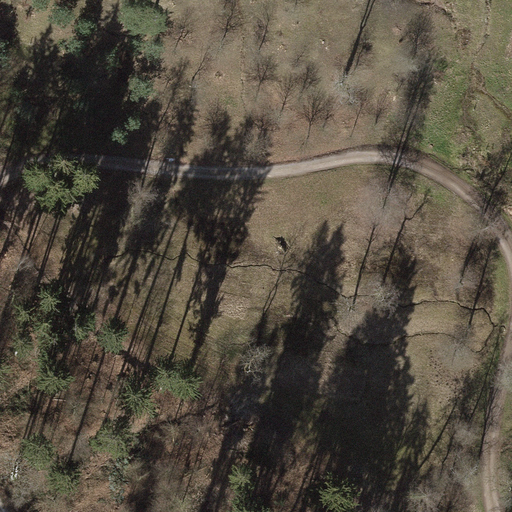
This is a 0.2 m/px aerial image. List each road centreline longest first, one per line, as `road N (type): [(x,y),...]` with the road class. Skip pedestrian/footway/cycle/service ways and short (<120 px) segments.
road 1 (track): [(511,254),(474,193),(437,167),(378,151),(278,166),(189,169),(102,160),(0,172)]
road 2 (track): [(511,312),(479,455),(489,511)]
